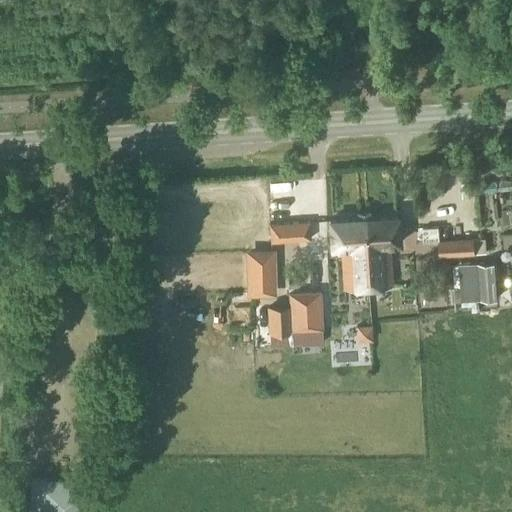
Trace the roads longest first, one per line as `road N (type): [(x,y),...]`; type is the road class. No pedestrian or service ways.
road 1 (secondary): [(0,149),(511,116)]
road 2 (track): [(53,106),(88,434)]
road 3 (track): [(511,5),(476,38),(373,49),(368,85)]
